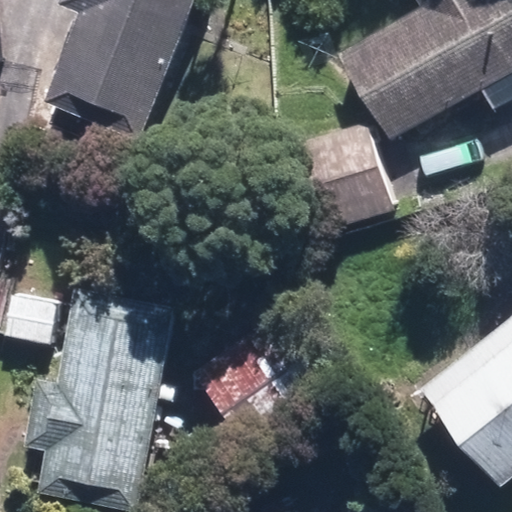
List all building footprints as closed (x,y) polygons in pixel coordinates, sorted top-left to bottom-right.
[(85,15),(49,102),(143,142),(203,0),(66,0),(63,6),(85,15)] [(511,0),(423,0),(428,8),(347,54),(395,141),(511,75),(511,0)] [(317,234),(397,210),(372,124),(292,148),(317,234)] [(134,511),(142,511),(182,308),(82,289),(64,385),(41,380),(30,446),(51,451),(43,495),(134,511)] [(55,346),(62,300),(14,292),(7,338),(55,346)] [(254,455),(344,394),(289,313),(198,374),(254,455)] [(504,487),(511,481),(511,320),(426,388),(504,487)]
